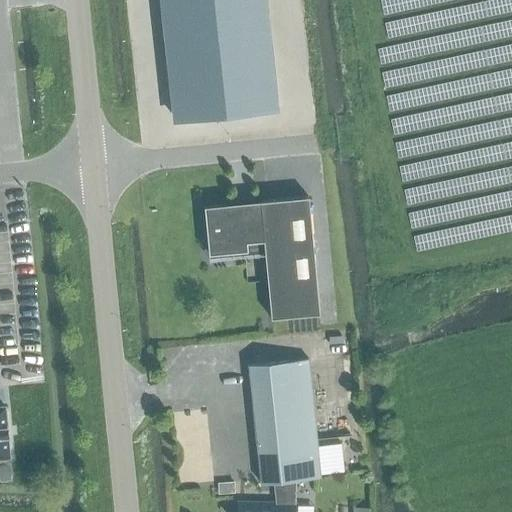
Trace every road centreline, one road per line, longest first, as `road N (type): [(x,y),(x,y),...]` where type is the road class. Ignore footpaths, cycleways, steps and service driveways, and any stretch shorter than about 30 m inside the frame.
road 1 (tertiary): [(126,511),(92,165)]
road 2 (unclassified): [(92,165),(317,143)]
road 3 (tertiary): [(92,165),(76,0)]
